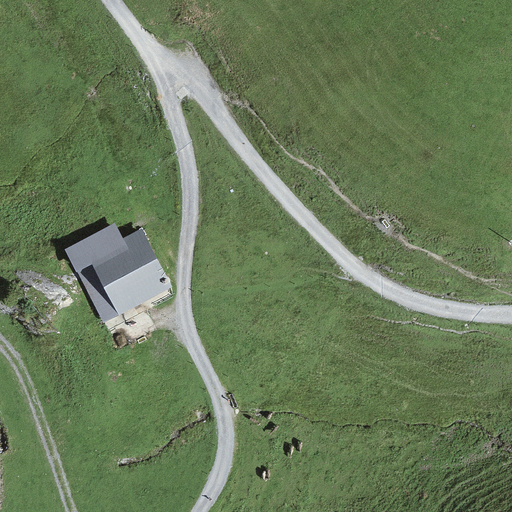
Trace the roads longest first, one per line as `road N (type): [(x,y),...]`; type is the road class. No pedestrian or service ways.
road 1 (track): [(147,42),(188,161),(185,316),(225,414),(222,467),(199,511)]
road 2 (track): [(147,42),(378,293),(461,316),(511,319)]
road 3 (track): [(72,511),(32,397),(0,340)]
